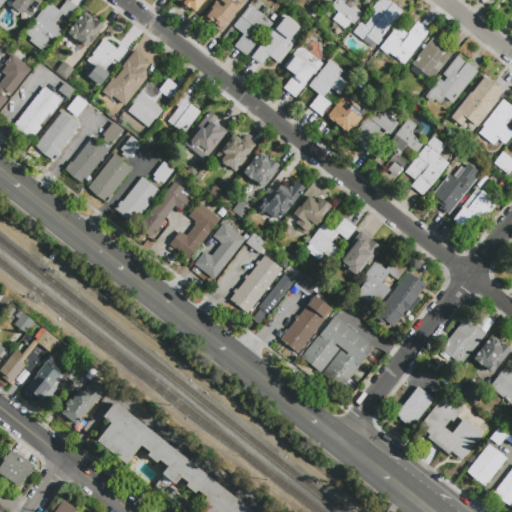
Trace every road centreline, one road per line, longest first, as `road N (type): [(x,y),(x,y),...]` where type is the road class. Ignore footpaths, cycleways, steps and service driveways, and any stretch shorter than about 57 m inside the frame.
road 1 (residential): [(511,311),(126,0)]
road 2 (primary): [(8,178),(343,442)]
road 3 (residential): [(343,442),(437,316)]
road 4 (residential): [(437,316),(511,219)]
